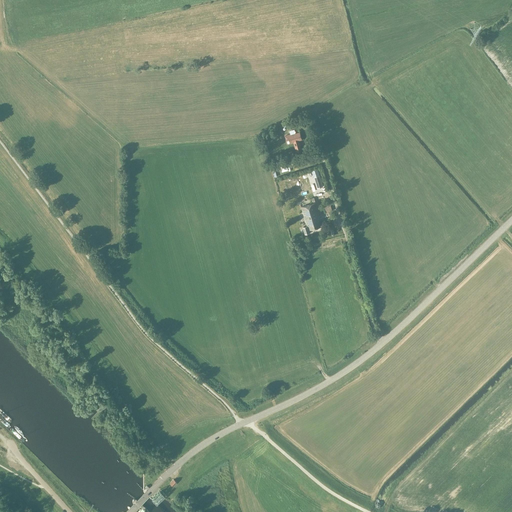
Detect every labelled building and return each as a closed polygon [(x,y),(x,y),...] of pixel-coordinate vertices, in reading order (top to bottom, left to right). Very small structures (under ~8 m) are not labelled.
[(290,134),(285,136),(286,140),(289,140),(290,144),(294,143),(297,152),(302,151),(299,142),(298,141),(302,139),(300,132),(290,135),(290,134)] [(319,175),(313,177),(317,188),(323,186),(319,175)] [(309,224),(310,230),(321,226),(319,220),(321,220),(314,198),(300,202),(307,225),(309,224)] [(330,205),(324,207),(326,213),(328,212),(329,215),(333,214),(332,212),(332,211),(330,205)] [(132,501),(132,504),(140,511),(148,511),(146,510),(136,499),(133,500),(132,501)]
